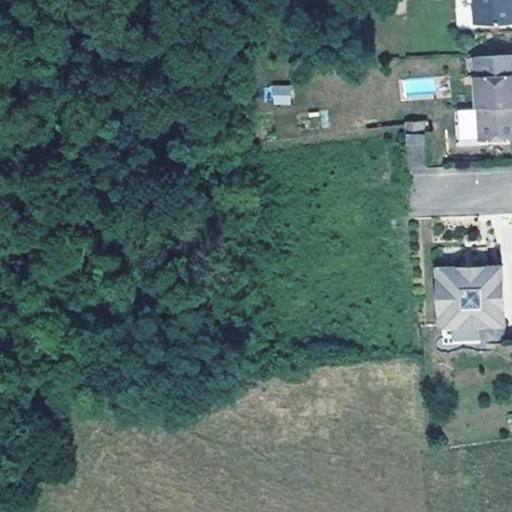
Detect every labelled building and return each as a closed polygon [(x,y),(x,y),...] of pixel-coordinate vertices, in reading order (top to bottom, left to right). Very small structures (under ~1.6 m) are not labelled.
[(466,0),(467,28),(509,26),(511,21),(511,5),(507,3),(506,0),(466,0)] [(511,54),(468,56),(469,74),(472,140),(511,138),(511,119),(511,104),(511,103),(511,54)] [(291,104),(291,85),(269,85),(269,104),(291,104)] [(425,129),(404,131),(404,141),(426,141),(425,129)] [(492,312),(499,307),(495,270),(432,279),(440,335),(495,329),(492,312)] [(492,312),(495,329),(502,327),(499,307),(492,312)]
